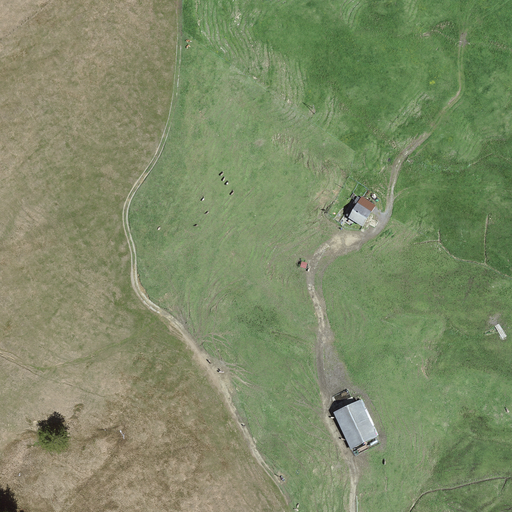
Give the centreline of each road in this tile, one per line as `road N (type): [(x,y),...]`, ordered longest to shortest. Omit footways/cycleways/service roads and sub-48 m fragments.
road 1 (track): [(175,0),(168,121),(135,191),(129,226),(139,279),(157,312)]
road 2 (track): [(157,312),(208,353),(231,386),(254,449)]
